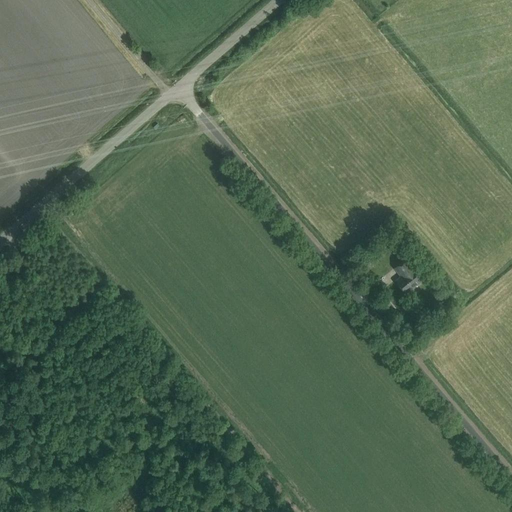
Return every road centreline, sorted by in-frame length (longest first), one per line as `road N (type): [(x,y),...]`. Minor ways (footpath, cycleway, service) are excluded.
road 1 (unclassified): [(511,476),(177,88)]
road 2 (track): [(161,511),(151,409),(6,235)]
road 3 (unclassified): [(0,240),(177,88)]
road 4 (unclassified): [(177,88),(279,0)]
